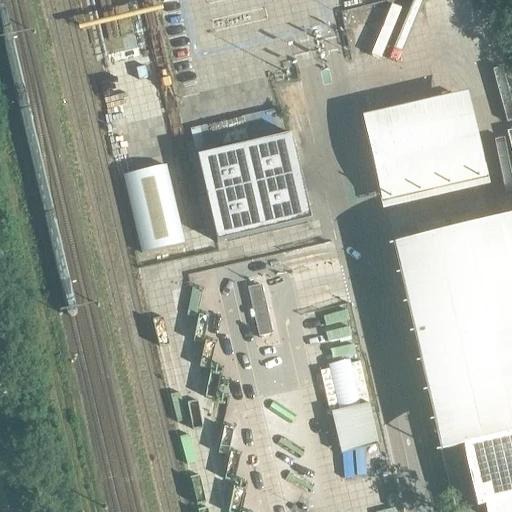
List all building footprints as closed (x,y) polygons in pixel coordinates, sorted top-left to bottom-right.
[(292,135),(197,157),(217,243),(312,221),(292,135)] [(180,174),(137,184),(155,262),(198,252),(180,174)] [(498,314),(511,310),(511,250),(484,257),(498,314)] [(262,285),(248,288),(260,337),(273,334),(262,285)] [(360,363),(321,372),(331,416),(332,415),(341,455),(379,446),(360,363)] [(511,511),(511,402),(434,421),(455,511),(511,511)]
